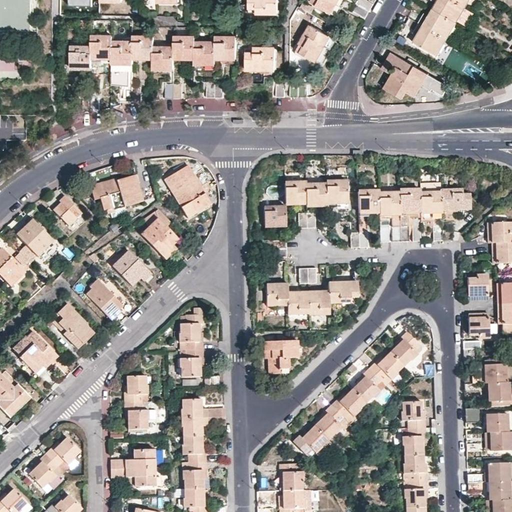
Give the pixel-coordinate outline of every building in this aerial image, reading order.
[(0,0),(0,29),(30,29),(30,0),(0,0)] [(248,0),(248,12),(277,12),(277,0),(248,0)] [(313,0),(312,2),(330,12),(336,0),(313,0)] [(366,0),(356,0),(355,3),(369,11),(373,4),(366,0)] [(433,0),(429,8),(433,10),(438,1),(436,0),(433,0)] [(433,10),(456,23),(457,21),(464,10),(464,8),(465,6),(454,0),(438,0),(438,1),(433,10)] [(304,3),(301,9),(313,15),(316,8),(310,5),(310,6),(304,3)] [(351,11),(364,18),(369,11),(355,3),(351,11)] [(425,16),(429,18),(433,10),(429,8),(425,16)] [(464,10),(457,21),(466,27),(474,14),(464,8),(464,10)] [(424,26),(447,39),(456,23),(433,10),(429,18),(424,26)] [(416,32),(419,34),(424,26),(429,18),(425,16),(422,14),(418,23),(413,30),(416,32)] [(311,25),(300,44),(305,47),(301,53),(315,61),(329,35),(311,25)] [(419,34),(414,43),(437,56),(447,39),(424,26),(419,34)] [(410,41),(414,43),(419,34),(416,32),(410,41)] [(112,36),(92,36),(92,46),(91,57),(112,57),(112,41),(112,36)] [(133,36),(132,41),(132,57),(153,57),(153,46),(153,36),(133,36)] [(195,41),(195,36),(175,36),(175,46),(174,57),(195,58),(195,41)] [(237,58),(237,37),(216,37),(216,42),(216,58),(237,58)] [(112,41),(112,57),(112,62),(132,62),(132,57),(132,41),(112,41)] [(195,41),(195,58),(195,63),(216,63),(216,58),(216,42),(195,41)] [(91,57),(92,46),(70,46),(70,67),(91,67),(91,57)] [(153,46),(153,57),(153,67),(174,67),(174,57),(175,46),(153,46)] [(246,53),(246,69),(275,69),(275,48),(253,48),(253,53),(246,53)] [(396,66),(392,73),(384,87),(403,98),(407,91),(411,93),(419,80),(423,83),(429,73),(392,51),(386,60),(396,66)] [(382,67),(392,73),(396,66),(386,60),(382,67)] [(419,80),(411,93),(415,96),(423,83),(419,80)] [(276,82),(276,97),(285,97),(285,82),(276,82)] [(308,83),(291,82),(291,97),(299,97),(307,97),(308,83)] [(174,98),(174,83),(165,83),(164,98),(174,98)] [(183,84),(174,83),(174,98),(183,98),(183,84)] [(215,97),(216,83),(207,83),(207,97),(215,97)] [(223,83),(216,83),(215,97),(223,97),(223,83)] [(132,102),(132,87),(124,87),(124,101),(132,102)] [(141,87),(132,87),(132,102),(141,102),(141,87)] [(91,110),(92,96),(83,95),(82,110),(91,110)] [(100,96),(92,96),(91,110),(99,110),(100,96)] [(202,194),(191,175),(193,173),(189,165),(165,179),(172,190),(188,218),(212,204),(205,192),(202,194)] [(193,173),(191,175),(202,194),(205,192),(193,173)] [(144,202),(136,175),(118,181),(120,186),(115,187),(115,185),(103,189),(102,185),(93,187),(97,201),(102,199),(106,210),(108,210),(126,205),(127,208),(144,202)] [(166,194),(172,190),(165,179),(159,183),(166,194)] [(118,180),(102,185),(103,189),(115,185),(115,187),(120,186),(118,181),(118,180)] [(348,181),(326,181),(327,184),(327,202),(349,201),(348,181)] [(285,183),(285,204),(307,203),(307,185),(307,182),(285,183)] [(307,185),(307,203),(307,205),(327,205),(327,202),(327,184),(307,185)] [(464,189),(443,190),(443,192),(443,211),(470,210),(470,194),(464,194),(464,189)] [(421,190),(401,191),(401,193),(402,211),(422,211),(421,192),(421,190)] [(380,191),(359,191),(359,212),(381,212),(381,205),(380,193),(380,191)] [(443,192),(421,192),(422,211),(422,219),(443,218),(443,211),(443,192)] [(393,214),(394,241),(402,241),(402,226),(402,222),(402,211),(401,193),(380,193),(381,205),(381,212),(381,215),(393,214)] [(82,213),(65,195),(59,200),(61,202),(53,209),(69,226),(82,213)] [(127,209),(127,208),(126,205),(108,210),(109,214),(110,215),(127,209)] [(265,227),(286,227),(286,206),(265,206),(265,227)] [(159,209),(144,220),(150,226),(141,234),(162,255),(174,244),(179,239),(167,227),(172,223),(159,209)] [(308,228),(308,212),(298,213),(299,228),(308,228)] [(317,212),(308,212),(308,228),(317,227),(317,212)] [(54,240),(33,219),(29,223),(17,234),(37,255),(54,240)] [(144,220),(135,226),(141,234),(150,226),(144,220)] [(511,223),(488,225),(488,235),(492,235),(493,245),(497,245),(509,244),(511,243),(511,223)] [(423,241),(422,225),(414,226),(414,241),(423,241)] [(444,241),(444,225),(435,225),(435,241),(444,241)] [(381,226),(382,241),(391,241),(391,226),(381,226)] [(411,226),(402,226),(402,241),(411,241),(411,226)] [(360,247),(360,232),(350,232),(351,247),(360,247)] [(368,232),(360,232),(360,247),(368,247),(368,232)] [(287,249),(287,239),(255,241),(255,249),(287,249)] [(493,265),(511,264),(511,243),(509,244),(497,245),(497,255),(493,255),(493,265)] [(177,248),(174,244),(162,255),(166,259),(177,248)] [(25,247),(20,252),(28,260),(33,256),(25,247)] [(25,272),(2,248),(0,250),(0,275),(11,287),(12,286),(11,285),(25,272)] [(287,258),(287,249),(255,249),(256,264),(273,264),(273,258),(287,258)] [(148,270),(129,250),(113,266),(132,286),(140,278),(148,270)] [(100,257),(96,253),(91,257),(95,261),(100,257)] [(308,284),(307,268),(301,268),(298,268),(299,284),(308,284)] [(316,284),(316,268),(307,268),(308,284),(316,284)] [(151,274),(148,270),(140,278),(143,281),(151,274)] [(488,300),(487,276),(477,276),(477,279),(467,280),(467,296),(477,296),(477,300),(488,300)] [(121,303),(98,279),(91,286),(93,288),(87,294),(110,318),(119,310),(117,307),(121,303)] [(358,281),(329,282),(329,293),(330,303),(350,303),(351,302),(351,297),(359,297),(358,281)] [(268,305),(289,305),(289,293),(288,283),(267,284),(268,305)] [(503,304),(511,303),(511,283),(498,284),(498,295),(503,295),(503,304)] [(309,314),(308,293),(289,293),(289,305),(289,315),(309,314)] [(329,293),(308,293),(309,314),(330,314),(330,303),(329,293)] [(88,324),(68,303),(53,317),(67,330),(64,333),(73,343),(78,338),(84,343),(95,332),(87,325),(88,324)] [(511,303),(503,304),(503,314),(499,315),(499,325),(511,324),(511,303)] [(188,349),(204,348),(204,340),(201,340),(200,333),(200,323),(203,323),(203,307),(195,307),(195,315),(188,316),(188,323),(182,323),(182,333),(180,333),(180,349),(188,349)] [(122,312),(119,310),(110,318),(112,320),(122,312)] [(489,338),(488,315),(478,315),(478,319),(468,319),(469,335),(478,335),(478,339),(489,338)] [(51,320),(64,333),(67,330),(53,317),(51,320)] [(511,332),(511,324),(499,325),(500,333),(511,332)] [(59,355),(47,343),(46,344),(33,331),(27,337),(26,337),(14,348),(21,356),(20,356),(38,376),(47,368),(47,367),(59,355)] [(419,354),(415,349),(420,344),(409,331),(403,337),(405,339),(399,345),(392,351),(406,365),(412,359),(413,360),(419,354)] [(79,348),(84,343),(78,338),(73,343),(79,348)] [(298,358),(298,341),(264,342),(265,351),(271,351),(271,358),(268,359),(268,374),(279,374),(279,369),(290,369),(289,359),(298,358)] [(204,358),(204,348),(188,349),(180,349),(181,357),(181,366),(183,366),(183,375),(183,376),(201,376),(201,366),(201,358),(204,358)] [(400,371),(406,365),(392,351),(392,352),(385,358),(380,364),(378,361),(371,367),(383,380),(389,374),(394,379),(401,372),(400,371)] [(486,380),(489,380),(511,379),(511,366),(511,360),(485,362),(486,380)] [(361,382),(354,389),(368,402),(374,396),(375,397),(381,391),(377,386),(383,380),(371,367),(365,374),(367,376),(361,382)] [(33,398),(5,369),(2,372),(0,371),(0,370),(0,396),(3,400),(0,402),(0,406),(11,418),(33,398)] [(465,373),(465,381),(481,381),(480,373),(465,373)] [(151,392),(151,383),(149,383),(148,374),(130,375),(130,384),(131,393),(127,393),(128,401),(145,400),(144,392),(151,392)] [(359,380),(361,382),(367,376),(365,374),(359,380)] [(221,387),(220,376),(209,376),(210,387),(221,387)] [(511,397),(511,384),(489,385),(490,398),(511,397)] [(339,398),(333,405),(345,417),(351,411),(356,415),(362,409),(361,408),(368,402),(354,389),(347,395),(341,401),(339,398)] [(182,409),(182,418),(203,417),(203,409),(202,399),(184,399),(183,399),(183,409),(182,409)] [(145,409),(145,400),(128,401),(128,410),(131,410),(132,418),(132,428),(151,427),(150,417),(152,417),(151,409),(145,409)] [(408,420),(409,428),(426,428),(425,419),(422,419),(422,412),(421,402),(403,403),(403,411),(402,411),(402,420),(408,420)] [(323,418),(316,425),(329,439),(336,432),(338,433),(344,427),(339,423),(345,417),(333,405),(327,410),(329,413),(323,418)] [(466,417),(466,420),(482,420),(482,405),(466,405),(466,417)] [(209,409),(209,417),(223,417),(222,409),(209,409)] [(488,424),(509,424),(509,411),(488,411),(488,424)] [(183,425),(184,436),(203,435),(203,425),(203,417),(182,418),(182,425),(183,425)] [(223,425),(223,417),(209,417),(209,425),(223,425)] [(322,445),(329,439),(316,425),(309,432),(303,438),(300,436),(295,442),(307,454),(313,449),(317,453),(324,447),(322,445)] [(404,446),(405,454),(424,454),(423,445),(423,437),(426,436),(426,428),(409,428),(409,437),(403,437),(403,446),(404,446)] [(511,446),(511,429),(509,429),(491,430),(492,447),(511,446)] [(306,430),(300,436),(303,438),(309,432),(306,430)] [(189,454),(189,462),(207,461),(207,453),(204,453),(204,444),(203,435),(184,436),(182,436),(183,454),(189,454)] [(53,446),(47,452),(59,464),(66,458),(70,462),(75,457),(74,456),(82,449),(68,436),(61,443),(56,448),(53,446)] [(467,441),(467,449),(483,448),(483,440),(467,441)] [(114,459),(115,467),(155,466),(155,457),(154,457),(154,448),(135,448),(135,458),(114,459)] [(53,470),(59,464),(47,452),(41,458),(43,460),(37,466),(30,472),(43,486),(50,480),(51,481),(57,475),(53,470)] [(410,473),(410,481),(428,480),(427,472),(425,472),(424,463),(424,454),(405,454),(405,464),(404,464),(404,473),(410,473)] [(35,463),(37,466),(43,460),(41,458),(35,463)] [(66,458),(59,464),(66,472),(73,466),(70,462),(66,458)] [(185,479),(185,488),(204,488),(204,478),(204,470),(207,470),(207,461),(189,462),(189,471),(183,471),(183,478),(185,479)] [(304,481),(304,471),(304,463),(281,463),(281,472),(284,472),(284,480),(285,490),(303,490),(302,481),(304,481)] [(66,472),(59,464),(53,470),(57,475),(60,477),(66,472)] [(511,479),(511,464),(490,464),(490,480),(511,479)] [(155,484),(154,474),(156,474),(155,466),(115,467),(115,476),(135,475),(136,485),(155,484)] [(468,472),(469,481),(485,480),(485,471),(468,472)] [(491,498),(494,498),(511,497),(511,479),(490,480),(491,498)] [(406,499),(407,508),(426,507),(425,498),(425,489),(428,489),(428,480),(410,481),(411,490),(405,490),(405,499),(406,499)] [(469,481),(469,489),(485,488),(485,480),(469,481)] [(21,507),(28,501),(14,487),(7,494),(2,500),(0,497),(0,510),(1,511),(8,511),(11,510),(13,511),(17,511),(22,508),(21,507)] [(189,505),(189,511),(214,511),(214,506),(214,505),(207,506),(204,506),(204,498),(204,488),(185,488),(185,498),(184,499),(184,505),(189,505)] [(303,499),(303,490),(285,490),(285,500),(285,508),(282,508),(282,511),(298,511),(298,509),(305,509),(305,499),(303,499)] [(59,511),(57,511),(78,511),(82,509),(69,495),(62,502),(61,501),(55,506),(59,511)] [(486,511),(494,511),(494,504),(494,498),(486,498),(486,511)] [(511,511),(511,503),(494,504),(494,511),(511,511)]
